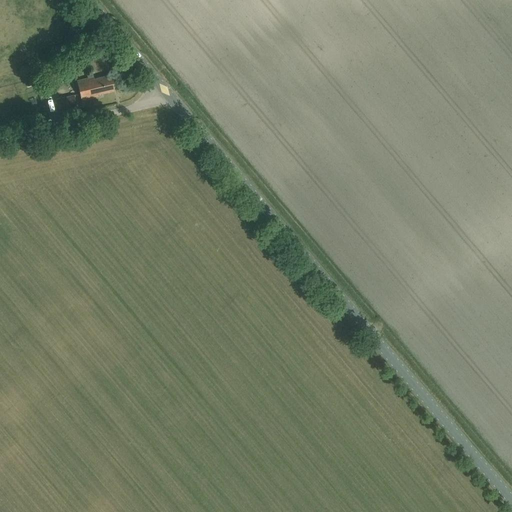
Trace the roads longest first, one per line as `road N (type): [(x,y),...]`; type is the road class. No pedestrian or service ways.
road 1 (tertiary): [(511,501),(172,98)]
road 2 (unclassified): [(172,98),(0,140)]
road 3 (tertiary): [(172,98),(88,0)]
